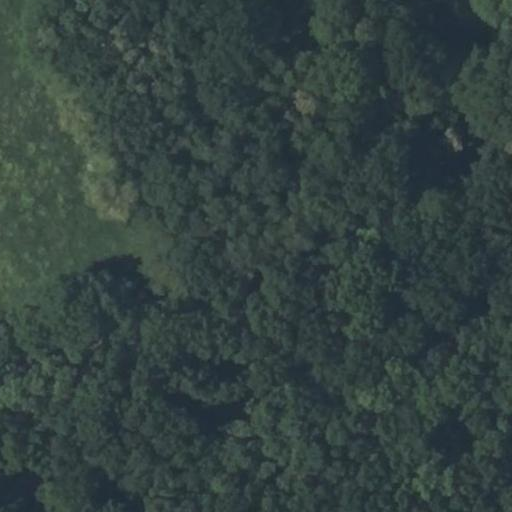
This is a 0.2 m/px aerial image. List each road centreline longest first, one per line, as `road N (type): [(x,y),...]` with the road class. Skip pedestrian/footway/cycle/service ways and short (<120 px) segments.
road 1 (residential): [(0,385),(428,170),(511,108)]
road 2 (track): [(258,254),(109,0)]
